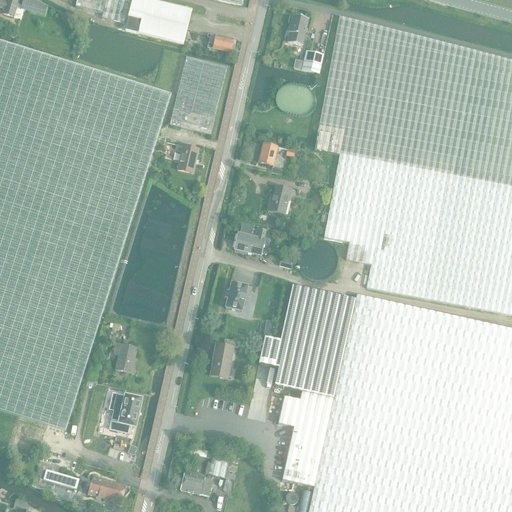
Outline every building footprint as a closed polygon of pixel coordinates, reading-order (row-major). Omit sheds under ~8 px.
[(13,20),(18,4),(7,1),(7,0),(0,0),(0,11),(3,12),(2,17),(13,20)] [(43,17),(46,8),(30,0),(24,0),(21,10),(43,17)] [(140,22),(138,35),(182,46),(191,12),(136,0),(127,0),(127,1),(122,0),(76,0),(75,8),(102,14),(101,19),(127,24),(128,19),(140,22)] [(302,48),(308,22),(293,18),(289,32),(291,32),(288,45),(302,48)] [(125,32),(138,35),(140,22),(128,19),(127,24),(125,32)] [(340,157),(327,220),(378,230),(371,267),(366,290),(377,292),(453,307),(480,312),(480,311),(511,316),(511,62),(476,53),(338,20),(312,152),(340,157)] [(18,42),(69,53),(69,48),(66,47),(67,43),(56,41),(55,46),(42,43),(44,36),(20,31),(18,42)] [(210,37),(207,36),(207,40),(209,40),(207,50),(231,55),(232,50),(234,49),(235,45),(234,44),(234,43),(210,37)] [(0,411),(65,432),(109,292),(117,266),(157,137),(161,127),(170,96),(67,64),(14,47),(0,42),(0,411)] [(305,52),(301,72),(319,76),(323,56),(305,52)] [(210,138),(227,70),(186,59),(169,127),(210,138)] [(272,168),(277,149),(263,146),(259,165),(272,168)] [(192,176),(198,151),(182,148),(176,147),(172,161),(179,163),(177,172),(192,176)] [(294,159),(316,163),(318,155),(314,154),(313,158),(295,154),(295,153),(287,152),(285,158),(294,159)] [(289,203),(291,192),(276,189),(273,199),(270,198),(267,213),(283,217),(286,203),(289,203)] [(346,262),(371,267),(378,230),(327,220),(324,240),(349,245),(346,262)] [(238,236),(235,251),(260,257),(260,255),(266,256),(269,241),(262,240),(264,234),(258,232),(256,240),(251,239),(254,226),(242,223),(239,236),(238,236)] [(278,267),(279,268),(291,271),(292,265),(280,262),(278,267)] [(226,294),(225,300),(227,301),(225,310),(241,314),(246,293),(251,294),(251,292),(252,290),(247,289),(231,285),(229,292),(229,294),(226,294)] [(263,340),(257,367),(277,371),(271,398),(283,400),(277,427),(291,431),(290,438),(291,438),(281,484),(313,490),(354,303),(291,290),(279,344),(263,340)] [(313,491),(308,511),(511,511),(511,332),(355,299),(355,302),(339,376),(314,489),(313,491)] [(266,321),(265,338),(273,338),(274,321),(266,321)] [(237,350),(238,345),(224,342),(223,348),(215,346),(209,378),(227,381),(233,349),(237,350)] [(133,376),(135,366),(133,365),(136,351),(116,346),(113,357),(118,359),(115,372),(133,376)] [(141,401),(117,396),(109,431),(130,435),(131,428),(134,428),(141,401)] [(234,483),(236,471),(239,460),(240,460),(241,451),(231,449),(229,462),(228,462),(212,458),(214,448),(191,443),(185,469),(192,466),(194,459),(208,462),(205,477),(224,481),(232,483),(234,483)] [(45,472),(42,482),(50,484),(68,490),(74,491),(76,492),(79,482),(51,474),(45,472)] [(207,499),(211,483),(184,476),(180,493),(207,499)] [(87,498),(87,496),(120,505),(125,488),(92,479),(91,483),(85,481),(80,497),(87,498)] [(224,481),(222,492),(230,494),(232,483),(224,481)]
